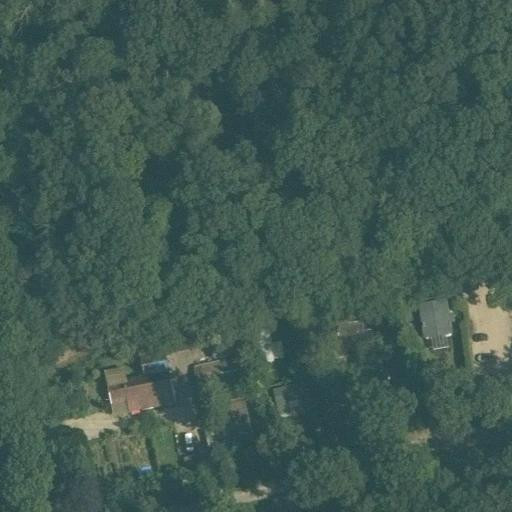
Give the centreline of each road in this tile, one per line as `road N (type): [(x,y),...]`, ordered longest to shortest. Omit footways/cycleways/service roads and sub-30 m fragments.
road 1 (track): [(511,256),(371,291),(152,325),(125,305),(89,107)]
road 2 (track): [(511,122),(404,145),(336,142),(166,185),(104,191)]
road 3 (unclassified): [(0,248),(48,511)]
road 4 (track): [(342,471),(297,300)]
